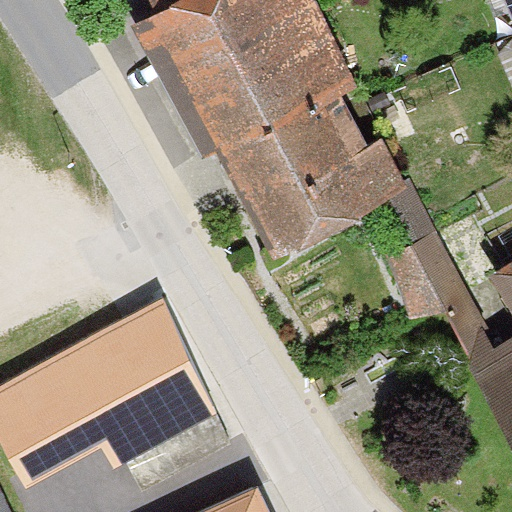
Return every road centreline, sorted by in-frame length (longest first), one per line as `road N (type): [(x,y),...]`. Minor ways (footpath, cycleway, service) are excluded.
road 1 (tertiary): [(25,0),(334,511)]
road 2 (unknown): [(140,511),(287,431)]
